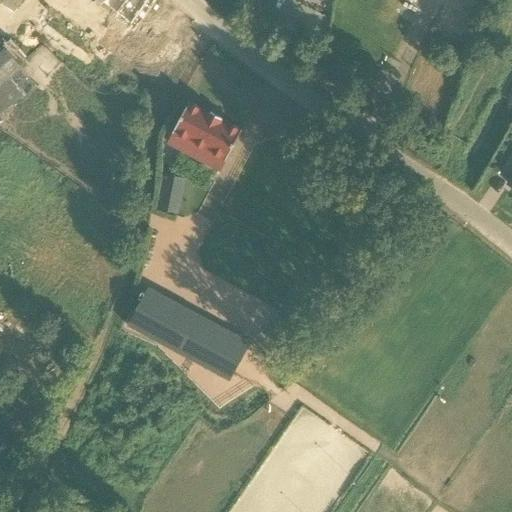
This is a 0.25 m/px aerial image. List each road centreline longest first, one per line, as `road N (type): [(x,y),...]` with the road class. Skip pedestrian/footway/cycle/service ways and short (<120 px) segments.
road 1 (unclassified): [(511,246),(263,70),(186,0)]
road 2 (track): [(511,7),(439,193)]
